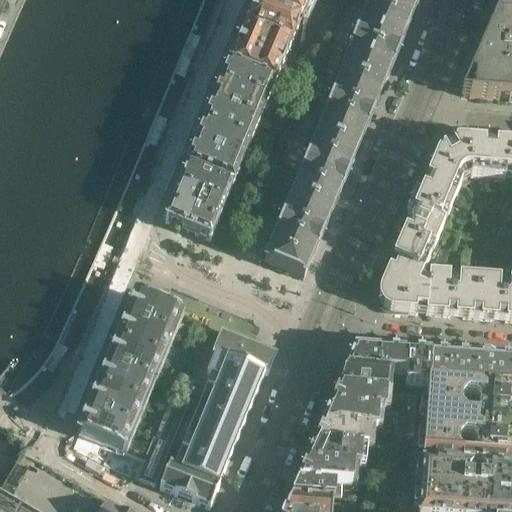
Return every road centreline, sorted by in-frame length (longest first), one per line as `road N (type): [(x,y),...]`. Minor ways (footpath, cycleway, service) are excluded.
road 1 (residential): [(126,250),(51,445),(65,467),(140,511)]
road 2 (residential): [(231,0),(126,250)]
road 3 (residential): [(126,250),(319,336)]
road 4 (residential): [(511,348),(319,336)]
road 5 (unclassified): [(247,511),(319,336)]
road 6 (unclassified): [(412,117),(460,0)]
road 7 (unclassified): [(362,232),(412,117)]
